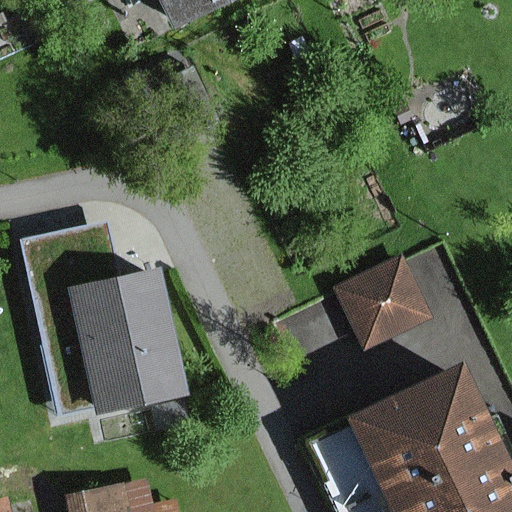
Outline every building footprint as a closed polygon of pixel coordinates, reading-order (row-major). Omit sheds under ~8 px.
[(231,0),(161,0),(175,27),(231,0)] [(122,277),(110,221),(22,241),(61,414),(96,407),(98,417),(190,396),(161,268),(122,277)] [(435,319),(405,257),(336,290),(366,352),(435,319)] [(511,511),(511,459),(465,362),(349,417),(394,511),(511,511)] [(154,505),(149,480),(66,497),(69,511),(179,511),(177,500),(154,505)] [(12,511),(9,497),(0,499),(0,511),(12,511)]
